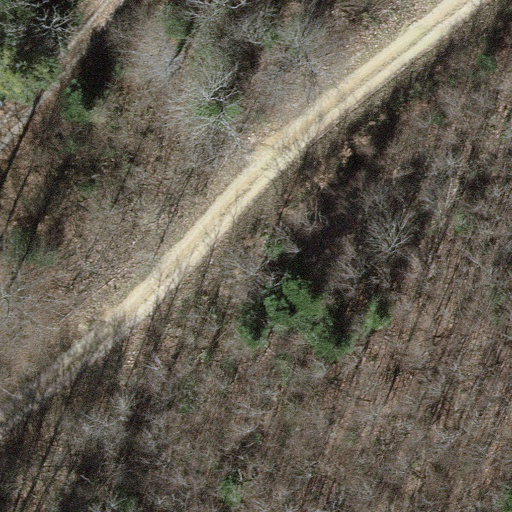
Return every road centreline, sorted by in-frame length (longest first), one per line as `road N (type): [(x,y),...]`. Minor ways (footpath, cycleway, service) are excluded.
road 1 (track): [(445,0),(86,341),(0,406)]
road 2 (track): [(0,124),(110,0)]
